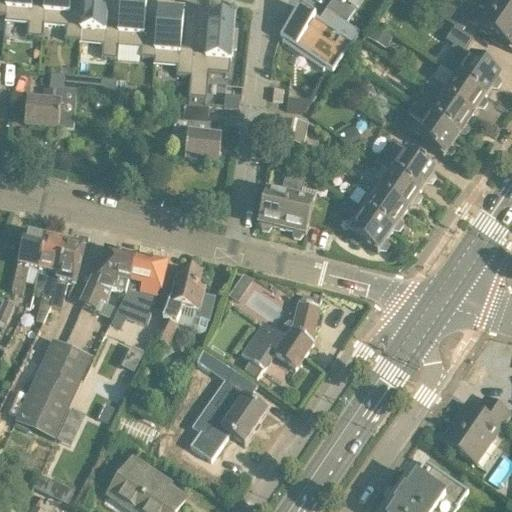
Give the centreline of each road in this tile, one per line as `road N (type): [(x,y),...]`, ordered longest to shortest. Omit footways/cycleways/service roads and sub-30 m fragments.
road 1 (residential): [(404,295),(252,511)]
road 2 (residential): [(234,252),(0,195)]
road 3 (secondary): [(302,511),(430,326)]
road 4 (residential): [(347,511),(433,383),(430,326)]
road 5 (residential): [(404,295),(234,252)]
road 6 (residential): [(253,110),(234,252)]
road 7 (secondary): [(445,306),(511,202)]
